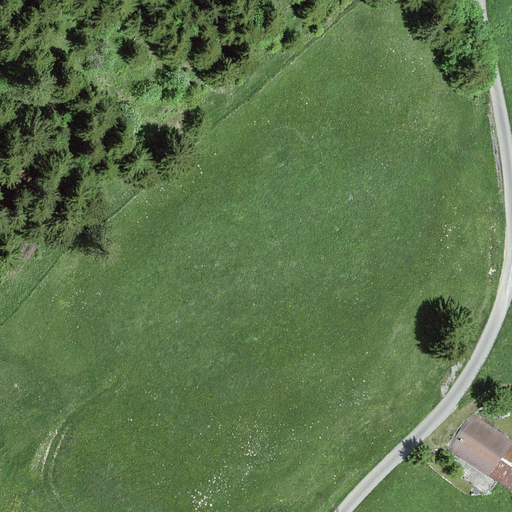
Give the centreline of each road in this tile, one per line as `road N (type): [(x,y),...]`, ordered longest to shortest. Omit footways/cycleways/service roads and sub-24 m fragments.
road 1 (track): [(511,229),(507,283),(461,386),(342,511)]
road 2 (track): [(477,0),(511,203)]
